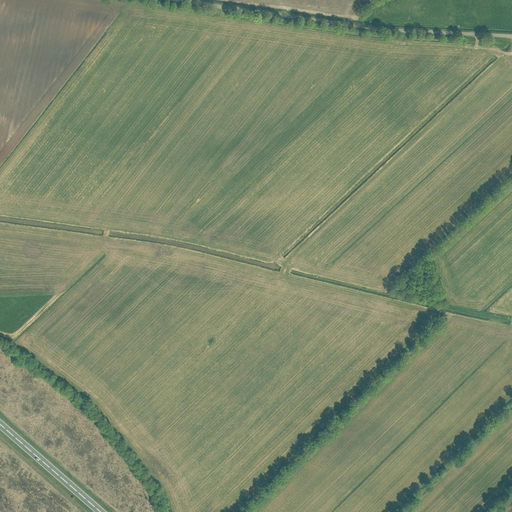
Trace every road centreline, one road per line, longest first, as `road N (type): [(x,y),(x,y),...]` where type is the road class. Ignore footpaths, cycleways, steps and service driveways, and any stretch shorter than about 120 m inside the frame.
road 1 (unclassified): [(511,35),(369,27),(179,0)]
road 2 (trunk): [(100,511),(0,424)]
